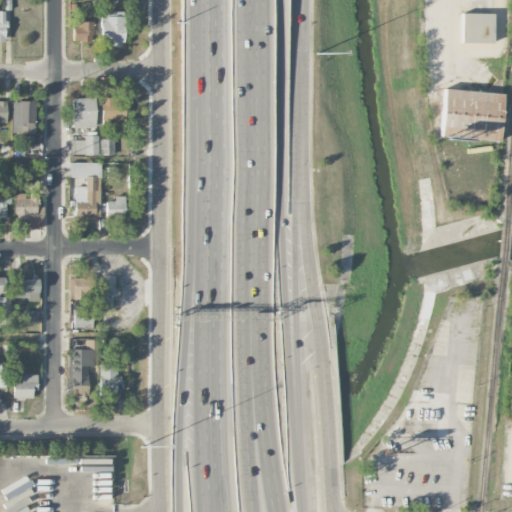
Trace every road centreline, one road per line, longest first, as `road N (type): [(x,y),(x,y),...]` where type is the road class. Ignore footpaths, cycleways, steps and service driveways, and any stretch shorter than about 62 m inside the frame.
road 1 (secondary): [(164,32),(160,427),(168,511)]
road 2 (motorway): [(297,442),(285,253),(285,0)]
road 3 (residential): [(57,0),(54,425)]
road 4 (motorway): [(277,511),(266,440),(254,112)]
road 5 (motorway): [(253,511),(244,304),(254,112)]
road 6 (motorway): [(207,120),(182,413),(182,511)]
road 7 (secondary): [(337,511),(301,166)]
road 8 (motorway): [(297,442),(301,166)]
road 9 (motorway): [(207,120),(202,331)]
road 10 (motorway): [(202,331),(224,511)]
road 11 (motorway): [(202,331),(210,511)]
road 12 (secondary): [(301,166),(299,0)]
road 13 (residential): [(164,73),(0,73)]
road 14 (residential): [(160,427),(0,425)]
road 15 (residential): [(160,251),(0,250)]
road 16 (motorway): [(207,0),(207,120)]
